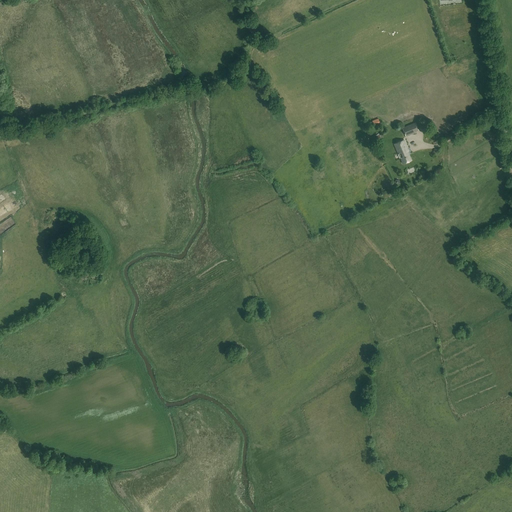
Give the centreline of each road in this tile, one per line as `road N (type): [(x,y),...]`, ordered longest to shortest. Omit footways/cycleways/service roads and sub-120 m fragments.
road 1 (track): [(183,89),(23,131),(0,125)]
road 2 (unclassified): [(511,169),(485,0)]
